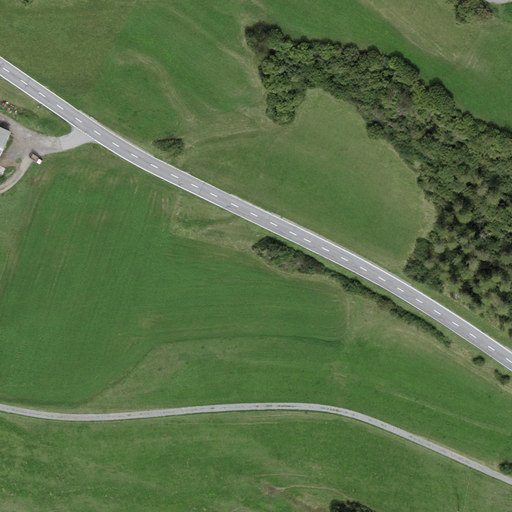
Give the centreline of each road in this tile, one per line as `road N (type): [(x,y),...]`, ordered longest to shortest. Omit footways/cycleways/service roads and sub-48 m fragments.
road 1 (primary): [(0,66),(112,143),(366,270),(511,362)]
road 2 (track): [(511,483),(367,418),(326,408),(103,417),(0,406)]
